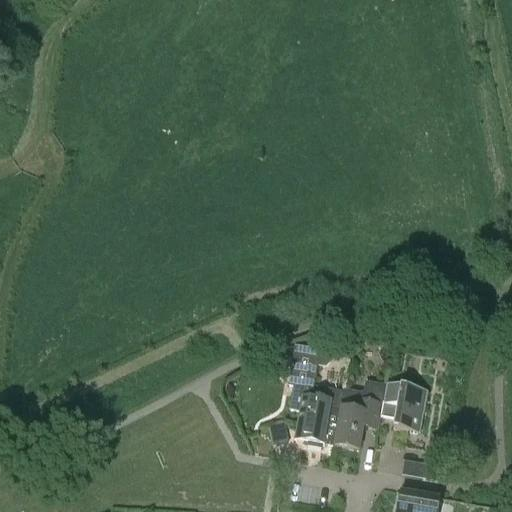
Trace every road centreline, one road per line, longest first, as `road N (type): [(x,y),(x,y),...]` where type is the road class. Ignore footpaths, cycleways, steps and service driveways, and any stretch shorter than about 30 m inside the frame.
road 1 (track): [(0,168),(25,144),(38,114),(48,46),(98,0)]
road 2 (track): [(28,137),(50,178),(2,283),(0,317)]
road 3 (residential): [(354,511),(365,491),(354,478),(274,464)]
